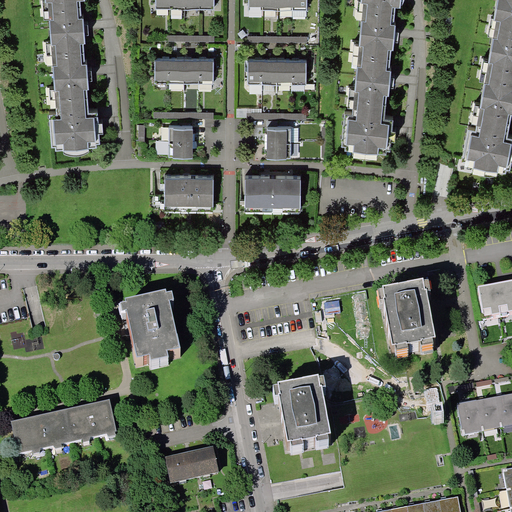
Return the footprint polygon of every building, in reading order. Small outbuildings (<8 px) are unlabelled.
[(80,0),(40,0),(49,147),(91,144),(80,0)] [(395,0),(357,0),(346,148),(384,151),(395,0)] [(511,103),(511,0),(493,0),(464,163),(500,170),(511,103)] [(212,59),(152,58),(152,79),(212,79),(212,59)] [(305,59),(245,58),(245,80),(305,80),(305,59)] [(192,126),(170,126),(170,156),(191,157),(192,126)] [(288,127),(265,127),(265,157),(288,157),(288,127)] [(212,176),(162,175),(162,204),(212,204),(212,176)] [(298,177),(243,176),(242,205),(298,206),(298,177)] [(511,284),(475,291),(481,322),(511,316),(511,284)] [(418,291),(375,301),(386,357),(430,349),(418,291)] [(159,303),(114,312),(126,373),(172,364),(159,303)] [(287,455),(330,447),(320,389),(277,396),(287,455)] [(511,397),(457,408),(462,438),(511,429),(511,397)] [(107,404),(8,426),(15,457),(114,436),(107,404)] [(210,451),(162,462),(168,488),(216,476),(210,451)] [(511,511),(511,470),(501,473),(508,511),(511,511)] [(392,511),(460,511),(458,499),(392,511)]
